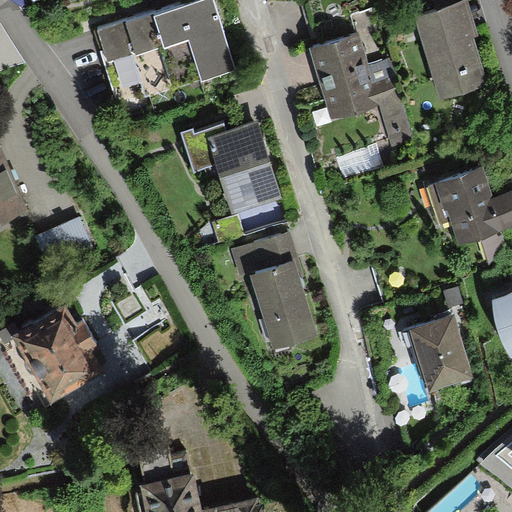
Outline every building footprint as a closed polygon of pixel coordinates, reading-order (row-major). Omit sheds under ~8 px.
[(230,69),(208,0),(177,0),(91,27),(116,104),(230,69)] [(463,0),(429,0),(408,6),(434,92),(487,76),(463,0)] [(366,19),(308,34),(329,117),(388,102),(366,19)] [(249,112),(180,137),(208,215),(277,190),(249,112)] [(489,151),(430,168),(452,243),(511,225),(489,151)] [(0,155),(0,214),(21,205),(0,155)] [(277,228),(230,246),(266,341),(313,323),(277,228)] [(511,273),(486,280),(504,350),(511,348),(511,273)] [(66,287),(8,321),(48,389),(106,355),(66,287)] [(444,301),(402,313),(420,379),(463,367),(444,301)] [(187,442),(133,450),(142,511),(262,511),(259,488),(196,497),(187,442)]
